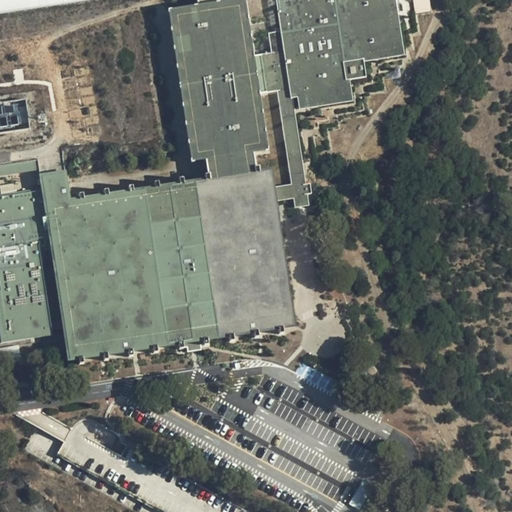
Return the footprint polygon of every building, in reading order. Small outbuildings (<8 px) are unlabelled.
[(206,159),(209,178),(256,171),(253,151),(267,149),(259,96),(258,94),(252,56),(243,0),(230,0),(216,2),(197,5),(169,9),(191,161),(206,159)] [(275,0),(280,32),(290,98),(293,97),(297,96),(299,110),(352,103),(348,81),(365,79),(363,64),(403,58),(397,18),(394,0),(275,0)] [(412,0),(415,13),(431,11),(429,0),(412,0)] [(291,185),(274,187),(276,201),(293,199),(294,208),(300,208),(308,206),(307,194),(310,194),(309,184),(305,185),(293,97),(290,98),(280,32),(275,33),(268,34),(271,53),(252,56),(258,94),(277,91),(291,185)] [(24,100),(0,103),(0,133),(30,130),(24,100)] [(0,343),(63,334),(39,173),(37,163),(0,167),(0,343)] [(274,187),(271,168),(256,171),(209,178),(69,198),(64,169),(39,173),(63,334),(67,360),(193,341),(295,326),(276,201),(274,187)] [(91,420),(75,422),(64,442),(38,429),(24,450),(140,511),(246,511),(125,448),(120,437),(91,420)] [(373,485),(362,479),(349,503),(360,509),(373,485)]
